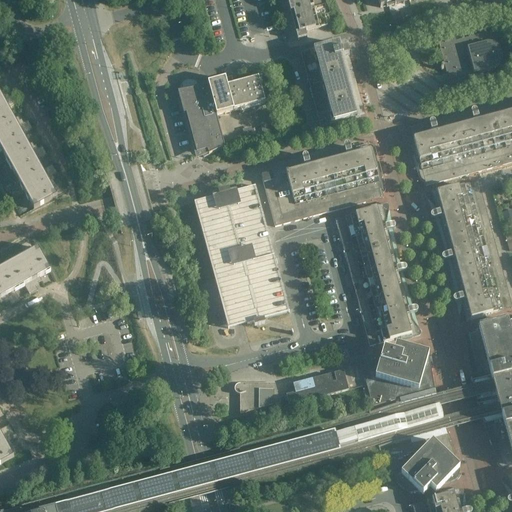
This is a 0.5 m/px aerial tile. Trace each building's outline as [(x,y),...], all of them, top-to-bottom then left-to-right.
[(316,17),(311,0),(286,0),(298,41),(307,38),(306,32),(328,26),(324,15),(316,17)] [(377,0),(380,8),(411,0),(377,0)] [(511,54),(511,52),(510,51),(510,49),(509,48),(508,46),(508,45),(507,43),(506,42),(504,41),(503,39),(502,38),(500,37),(499,37),(497,36),(496,35),(493,34),(491,34),(489,34),(487,34),(484,34),(483,35),(456,42),(454,33),(437,38),(446,73),(449,73),(451,80),(443,83),(442,83),(441,83),(441,84),(440,84),(440,85),(440,86),(440,87),(440,88),(440,89),(440,90),(441,90),(442,91),(443,91),(443,92),(444,92),(446,92),(482,82),(480,73),(492,70),(494,70),(495,69),(496,68),(497,68),(498,66),(499,65),(506,71),(507,70),(507,69),(509,67),(509,66),(510,64),(510,62),(511,60),(511,59),(511,57),(511,55),(511,54)] [(359,118),(343,58),(349,56),(347,50),(345,51),(343,43),(301,54),(321,128),(359,118)] [(265,104),(258,79),(234,86),(232,78),(208,85),(208,87),(216,117),(265,104)] [(225,148),(216,117),(208,87),(205,88),(205,87),(178,93),(184,115),(186,114),(196,154),(200,153),(201,153),(203,158),(209,156),(225,148)] [(8,109),(18,104),(13,96),(7,99),(4,92),(0,93),(0,120),(11,114),(8,109)] [(511,164),(511,113),(419,139),(420,142),(414,143),(413,144),(412,146),(412,148),(420,177),(421,179),(422,181),(424,182),(425,182),(426,187),(511,164)] [(23,135),(32,130),(28,121),(22,125),(18,118),(14,120),(11,114),(0,120),(0,148),(2,153),(25,140),(23,135)] [(37,161),(47,156),(42,147),(36,151),(32,144),(29,146),(25,140),(2,153),(17,179),(40,166),(37,161)] [(384,188),(383,187),(373,149),(373,148),(372,148),(372,147),(371,147),(370,147),(369,147),(261,176),(275,228),(383,199),(382,194),(383,193),(383,192),(383,191),(384,190),(384,189),(384,188)] [(57,197),(51,186),(55,184),(51,177),(57,174),(52,165),(43,171),(40,166),(17,179),(34,210),(57,197)] [(510,298),(494,241),(478,182),(450,190),(449,188),(450,188),(450,187),(436,191),(427,194),(426,194),(426,195),(425,195),(425,196),(425,197),(426,198),(433,206),(436,211),(462,306),(461,310),(459,322),(459,323),(460,324),(461,325),(462,325),(471,322),(472,323),(485,319),(485,318),(485,319),(484,316),(497,313),(499,312),(500,312),(502,310),(503,309),(504,308),(505,307),(506,306),(507,304),(508,303),(509,302),(509,300),(510,298)] [(289,313),(274,256),(255,187),(194,203),(228,329),(289,313)] [(412,321),(386,224),(387,219),(389,207),(389,206),(388,206),(388,205),(387,205),(386,205),(377,207),(376,207),(363,210),(363,211),(364,213),(336,221),(363,323),(370,347),(400,339),(401,341),(400,341),(400,342),(412,339),(412,338),(419,336),(420,336),(420,335),(421,334),(420,334),(420,333),(414,324),(412,321)] [(511,209),(503,211),(506,224),(511,222),(511,209)] [(40,278),(50,272),(51,272),(38,249),(6,266),(19,289),(24,286),(30,296),(38,291),(35,286),(42,282),(40,278)] [(19,289),(6,266),(0,269),(0,302),(1,304),(8,300),(11,306),(20,302),(14,292),(19,289)] [(511,320),(479,330),(468,333),(467,333),(466,334),(466,335),(465,336),(465,337),(465,338),(465,339),(473,385),(482,420),(498,464),(499,466),(500,466),(501,467),(501,468),(502,468),(503,468),(504,468),(505,468),(511,466),(511,320)] [(459,469),(443,425),(443,419),(443,418),(442,415),(441,410),(440,407),(436,402),(435,391),(434,391),(428,356),(428,352),(425,350),(422,348),(418,347),(409,350),(396,346),(394,353),(384,351),(384,350),(383,350),(381,357),(373,359),(366,383),(372,406),(374,407),(379,406),(400,400),(401,406),(402,407),(414,403),(415,408),(420,411),(425,409),(431,413),(432,418),(429,423),(424,425),(421,430),(422,435),(410,438),(410,439),(411,445),(386,452),(385,454),(391,476),(409,494),(418,491),(420,494),(423,496),(424,496),(423,495),(430,488),(436,493),(445,484),(452,482),(453,481),(454,481),(455,480),(456,479),(457,478),(458,477),(458,476),(459,475),(459,474),(459,473),(459,472),(459,471),(459,470),(459,469)] [(349,391),(347,385),(343,371),(334,374),(336,382),(333,383),(331,375),(293,385),(295,393),(286,396),(289,407),(349,391)] [(280,404),(275,384),(240,384),(239,384),(238,385),(237,385),(237,386),(236,387),(235,388),(234,390),(235,392),(236,393),(236,394),(237,395),(238,395),(239,396),(240,396),(240,415),(280,404)] [(421,430),(424,425),(429,423),(432,418),(431,413),(425,409),(420,411),(415,408),(414,403),(402,407),(401,406),(369,414),(378,447),(410,439),(410,438),(422,435),(421,430)] [(0,465),(14,458),(8,447),(12,445),(8,438),(14,434),(9,426),(0,430),(0,465)] [(511,476),(504,478),(503,479),(502,479),(502,480),(502,481),(502,482),(502,483),(510,491),(511,493),(511,476)] [(461,511),(462,508),(462,506),(462,501),(462,499),(463,497),(463,492),(463,491),(462,491),(461,490),(460,490),(453,492),(453,491),(441,494),(442,497),(412,505),(413,511),(461,511)]
